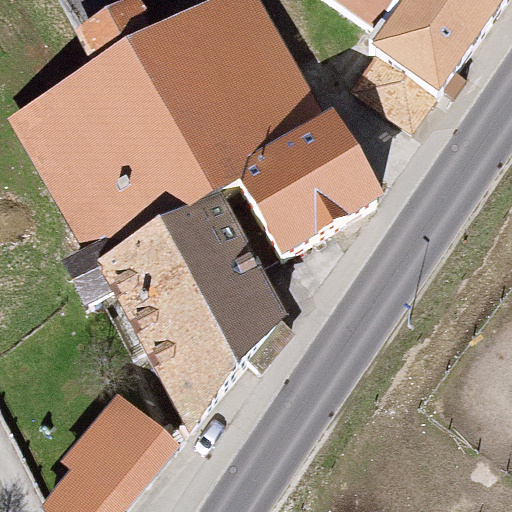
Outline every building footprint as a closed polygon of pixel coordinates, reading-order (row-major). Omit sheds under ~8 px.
[(106,301),(231,235),(207,191),(237,174),(223,148),(299,108),(241,0),(209,0),(142,35),(123,0),(63,32),(82,69),(29,98),(0,43),(0,259),(32,243),(9,199),(35,186),(71,255),(53,265),(79,315),(106,301)] [(365,59),(341,93),(397,132),(488,0),(317,0),(360,30),(348,47),(365,59)] [(273,168),(233,192),(270,254),(364,196),(317,118),(263,151),(273,168)] [(106,301),(181,442),(286,338),(231,235),(106,301)] [(111,407),(24,501),(29,511),(126,511),(172,463),(111,407)]
